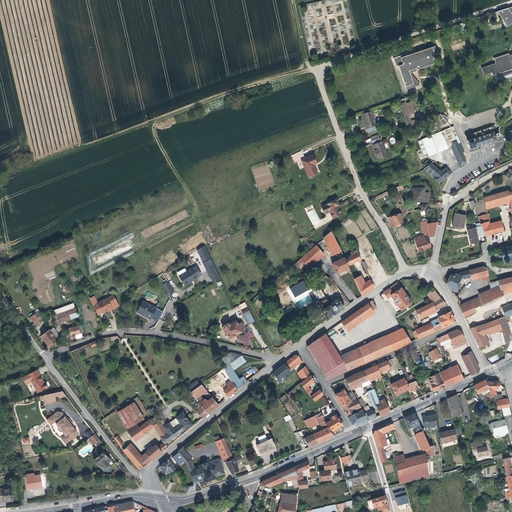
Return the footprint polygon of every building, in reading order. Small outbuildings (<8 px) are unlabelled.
[(511,7),(507,8),(497,12),(501,18),(507,26),(511,23),(511,7)] [(434,51),(436,43),(415,49),(415,48),(394,54),(396,63),(399,62),(406,86),(415,84),(413,79),(415,77),(411,72),(410,73),(409,70),(417,68),(417,66),(435,60),(432,52),(434,51)] [(511,52),(510,53),(509,52),(495,57),(496,61),(482,66),(484,74),(492,71),(493,74),(497,72),(498,74),(495,75),(497,81),(511,75),(511,52)] [(415,109),(412,100),(405,102),(409,111),(415,109)] [(411,117),(405,102),(405,101),(399,103),(406,125),(419,121),(419,118),(420,118),(419,115),(411,117)] [(374,124),(375,124),(370,111),(361,114),(366,128),(368,132),(376,129),(374,124)] [(441,114),(440,112),(437,113),(441,123),(447,121),(446,120),(447,119),(447,116),(446,115),(445,114),(444,113),(443,113),(441,114)] [(421,137),(428,154),(448,145),(456,138),(450,124),(421,137)] [(498,130),(493,132),(491,124),(464,134),(469,147),(495,137),(494,134),(499,133),(498,130)] [(380,140),(379,136),(371,139),(373,143),(372,143),(377,157),(386,154),(381,139),(380,140)] [(456,138),(448,145),(449,145),(459,164),(465,160),(461,150),(463,150),(460,141),(458,142),(456,138)] [(312,157),(305,160),(302,154),(292,158),(295,165),(301,162),(308,177),(317,173),(313,165),(316,164),(312,157)] [(440,170),(430,162),(424,168),(439,180),(451,171),(446,166),(440,170)] [(427,200),(426,187),(412,189),(413,202),(416,201),(418,201),(427,200)] [(508,204),(511,203),(511,202),(511,200),(509,193),(505,192),(503,193),(508,204)] [(485,210),(507,204),(508,204),(503,193),(489,197),(491,205),(484,207),(485,210)] [(330,207),(331,208),(337,204),(340,202),(337,197),(323,204),(326,210),(330,207)] [(484,207),(491,205),(489,197),(482,198),(484,207)] [(341,211),(337,204),(331,208),(334,215),(341,211)] [(408,221),(406,212),(405,209),(404,205),(400,206),(402,212),(387,218),(390,227),(408,221)] [(313,225),(320,222),(313,209),(306,212),(313,225)] [(464,215),(454,214),(451,227),(456,228),(459,228),(461,229),(464,215)] [(349,218),(343,223),(346,227),(352,222),(349,218)] [(479,224),(479,225),(483,236),(501,232),(499,224),(488,227),(487,224),(487,222),(486,222),(485,218),(482,219),(483,223),(479,224)] [(428,236),(426,224),(426,222),(418,223),(420,238),(422,238),(428,236)] [(435,223),(426,224),(428,236),(428,238),(432,237),(435,223)] [(334,254),(340,251),(331,230),(325,236),(334,254)] [(478,242),(475,231),(467,233),(470,244),(478,242)] [(331,255),(334,254),(325,236),(323,238),(331,255)] [(429,247),(428,238),(428,236),(422,238),(423,241),(414,244),(416,251),(429,247)] [(308,251),(299,259),(311,266),(324,254),(315,245),(308,251)] [(511,247),(505,249),(505,248),(499,249),(501,254),(499,255),(500,260),(502,260),(504,266),(509,264),(508,263),(511,261),(511,247)] [(349,258),(345,260),(348,266),(358,261),(359,263),(361,262),(355,250),(351,253),(352,255),(349,257),(349,258)] [(348,266),(345,260),(344,258),(331,264),(336,274),(349,269),(348,266)] [(306,264),(299,259),(294,263),(303,268),(306,264)] [(217,273),(215,267),(212,261),(204,265),(211,277),(217,273)] [(196,274),(199,272),(194,264),(190,266),(177,275),(184,285),(190,281),(189,280),(196,275),(196,274)] [(486,271),(482,269),(449,277),(446,285),(449,290),(455,293),(460,278),(464,279),(471,278),(472,280),(487,276),(486,271)] [(362,286),(365,284),(361,276),(354,279),(362,296),(365,293),(362,286)] [(511,279),(497,283),(498,287),(502,296),(511,293),(511,279)] [(170,296),(174,291),(167,280),(162,283),(170,296)] [(305,280),(290,288),(289,286),(285,287),(289,296),(290,295),(293,302),(311,294),(305,280)] [(374,287),(370,280),(365,284),(362,286),(365,293),(374,287)] [(409,304),(396,284),(383,293),(387,299),(390,297),(400,311),(409,304)] [(502,296),(498,287),(492,290),(493,292),(478,298),(479,299),(476,300),(479,308),(482,305),(502,296)] [(317,301),(324,297),(319,289),(316,290),(315,288),(312,290),(313,291),(312,293),(317,301)] [(439,300),(432,290),(426,294),(428,298),(431,297),(433,303),(439,300)] [(93,304),(96,311),(116,300),(111,293),(93,304)] [(344,308),(350,304),(344,296),(338,299),(344,308)] [(330,305),(324,297),(317,301),(329,319),(344,308),(338,299),(330,305)] [(479,299),(478,298),(458,306),(464,319),(476,314),(474,312),(479,308),(476,300),(479,299)] [(148,301),(147,302),(142,299),(136,310),(141,313),(142,312),(150,316),(156,305),(148,301)] [(118,304),(116,300),(96,311),(98,314),(103,311),(103,312),(111,307),(112,308),(118,304)] [(444,306),(439,300),(431,304),(423,308),(415,312),(414,312),(418,319),(444,306)] [(368,304),(373,311),(377,308),(372,301),(368,304)] [(373,311),(368,304),(341,323),(346,330),(373,311)] [(511,304),(501,309),(505,319),(511,316),(511,304)] [(69,318),(66,310),(53,315),(56,323),(69,318)] [(34,324),(42,319),(37,311),(29,315),(34,324)] [(375,313),(373,311),(346,330),(348,333),(375,313)] [(248,326),(255,322),(250,313),(244,317),(248,326)] [(453,325),(454,322),(450,314),(437,319),(440,325),(441,328),(438,329),(439,331),(453,325)] [(505,345),(511,343),(504,320),(497,322),(501,333),(505,345)] [(241,324),(238,325),(236,322),(235,323),(229,326),(228,324),(228,322),(226,323),(226,322),(222,324),(223,325),(222,326),(228,339),(235,335),(235,337),(242,333),(241,330),(244,328),(241,324)] [(501,333),(497,322),(484,326),(487,335),(488,337),(501,333)] [(83,331),(81,324),(69,327),(65,328),(68,336),(78,333),(81,332),(83,331)] [(432,331),(431,329),(429,325),(414,332),(414,333),(413,333),(415,338),(414,338),(415,341),(434,333),(433,331),(432,331)] [(441,328),(440,325),(431,329),(432,331),(433,331),(434,333),(439,331),(438,329),(441,328)] [(487,335),(484,326),(469,330),(478,349),(487,346),(483,338),(483,337),(485,336),(487,335)] [(48,344),(56,339),(48,328),(41,334),(48,344)] [(333,329),(328,333),(331,338),(336,334),(333,329)] [(341,356),(343,360),(367,348),(373,360),(410,344),(401,329),(341,356)] [(466,345),(459,333),(456,332),(436,341),(438,346),(449,341),(454,350),(466,345)] [(367,348),(343,360),(340,361),(325,334),(307,347),(327,381),(373,360),(367,348)] [(449,341),(438,346),(440,350),(451,344),(449,341)] [(434,366),(440,362),(434,351),(428,354),(434,366)] [(478,370),(471,355),(464,358),(463,358),(472,376),(477,374),(478,370)] [(239,356),(227,365),(232,371),(244,362),(239,356)] [(300,360),(299,357),(294,356),(272,373),(280,383),(286,378),(284,376),(290,372),(289,370),(290,369),(290,368),(295,363),(300,360)] [(472,376),(463,358),(461,359),(470,377),(472,376)] [(390,371),(386,363),(376,367),(379,376),(390,371)] [(239,381),(232,371),(227,365),(222,369),(233,385),(239,381)] [(351,388),(380,376),(379,376),(376,367),(344,381),(350,391),(352,390),(351,388)] [(399,371),(399,374),(404,373),(405,376),(408,375),(407,367),(402,367),(402,370),(399,371)] [(444,388),(462,381),(455,367),(437,375),(444,388)] [(300,373),(304,380),(310,375),(306,368),(300,373)] [(45,382),(44,383),(37,369),(27,375),(38,393),(44,390),(48,387),(45,382)] [(228,397),(237,390),(233,385),(222,369),(217,372),(224,381),(226,380),(228,383),(222,388),(228,397)] [(314,382),(310,375),(304,380),(300,384),(314,402),(323,396),(319,390),(314,395),(308,387),(314,382)] [(433,393),(444,388),(437,375),(427,380),(433,393)] [(239,381),(233,385),(237,390),(246,382),(242,378),(239,381)] [(407,391),(405,385),(403,380),(390,385),(394,396),(407,391)] [(417,389),(413,381),(405,385),(407,391),(408,394),(409,393),(417,389)] [(489,391),(486,383),(485,381),(474,387),(477,395),(489,391)] [(489,394),(491,399),(495,398),(496,403),(496,405),(499,404),(498,402),(497,399),(498,399),(497,396),(498,396),(498,394),(497,394),(496,391),(499,386),(496,383),(486,383),(489,391),(489,394)] [(196,401),(207,392),(201,384),(195,389),(199,394),(194,398),(196,401)] [(66,394),(62,389),(38,395),(39,399),(44,399),(44,402),(56,400),(55,397),(66,394)] [(194,398),(199,394),(195,389),(189,393),(194,398)] [(374,399),(377,407),(375,407),(379,417),(389,412),(384,400),(380,402),(378,399),(376,400),(372,389),(371,390),(373,394),(371,395),(373,399),(374,399)] [(371,395),(373,394),(371,390),(368,391),(375,407),(377,407),(374,399),(373,399),(371,395)] [(349,403),(355,400),(351,393),(350,394),(354,399),(350,402),(346,396),(343,391),(334,396),(341,407),(349,403)] [(279,399),(282,403),(288,398),(285,394),(279,399)] [(450,412),(459,409),(455,397),(446,400),(450,412)] [(201,408),(203,410),(207,415),(218,405),(212,398),(207,402),(205,400),(200,403),(199,402),(197,400),(196,401),(201,408)] [(368,405),(366,406),(362,398),(359,399),(364,412),(370,409),(368,405)] [(359,408),(355,400),(349,403),(341,407),(352,426),(354,427),(375,418),(372,413),(369,412),(363,415),(361,412),(354,415),(352,412),(359,408)] [(507,402),(507,400),(498,402),(499,404),(496,405),(498,412),(503,410),(505,410),(504,404),(504,403),(507,402)] [(126,428),(143,418),(133,401),(116,411),(126,428)] [(455,418),(463,416),(460,409),(459,409),(450,412),(450,416),(455,416),(455,418)] [(53,422),(54,423),(56,426),(56,427),(56,429),(59,433),(61,434),(63,434),(66,437),(62,440),(65,444),(75,435),(76,431),(67,421),(59,412),(55,412),(48,418),(52,423),(53,422)] [(158,416),(151,420),(155,426),(160,423),(166,432),(164,433),(165,434),(162,436),(163,437),(161,438),(164,443),(165,444),(192,425),(183,413),(166,425),(162,420),(162,421),(158,416)] [(290,420),(293,431),(296,430),(291,414),(284,417),(285,421),(290,420)] [(320,414),(314,417),(316,423),(317,425),(320,424),(324,423),(320,414)] [(428,449),(414,415),(403,419),(408,431),(413,429),(416,435),(415,435),(414,437),(420,451),(422,452),(425,450),(428,456),(425,457),(425,458),(434,456),(431,448),(428,449)] [(424,429),(437,427),(435,416),(429,417),(421,419),(424,429)] [(316,423),(314,417),(304,421),(306,427),(307,427),(306,424),(308,423),(308,422),(311,421),(313,424),(316,423)] [(330,419),(331,421),(325,425),(327,429),(330,432),(340,426),(335,417),(330,419)] [(155,426),(151,420),(151,419),(138,427),(143,434),(153,427),(155,426)] [(316,423),(313,424),(311,421),(308,422),(308,423),(306,424),(307,427),(306,427),(307,429),(317,425),(316,423)] [(509,432),(507,422),(491,426),(493,436),(495,435),(495,436),(509,432)] [(153,427),(159,436),(161,438),(163,437),(162,436),(165,434),(164,433),(166,432),(160,423),(155,426),(153,427)] [(143,434),(138,427),(137,425),(128,431),(136,442),(145,437),(143,434)] [(314,433),(307,436),(312,446),(333,437),(330,432),(327,429),(323,431),(315,434),(314,433)] [(384,441),(381,429),(374,433),(373,436),(375,443),(384,441)] [(458,441),(455,430),(447,432),(438,435),(440,446),(458,441)] [(93,443),(99,438),(94,432),(88,437),(93,443)] [(297,434),(301,442),(305,439),(301,432),(297,434)] [(123,444),(117,437),(114,439),(120,447),(123,444)] [(225,462),(232,458),(223,438),(216,442),(218,446),(217,446),(223,458),(224,458),(225,462)] [(274,448),(270,440),(256,446),(260,454),(274,448)] [(386,447),(384,441),(375,443),(381,465),(384,464),(383,459),(381,460),(380,454),(381,454),(380,449),(386,447)] [(165,444),(164,443),(158,448),(156,445),(145,453),(151,460),(168,447),(165,444)] [(145,453),(142,456),(132,444),(130,445),(146,465),(151,460),(145,453)] [(146,465),(130,445),(123,451),(138,468),(143,468),(146,465)] [(487,448),(484,449),(483,446),(477,448),(479,458),(489,455),(487,448)] [(191,461),(193,460),(183,448),(178,452),(179,453),(185,461),(186,462),(191,461)] [(106,457),(102,451),(92,459),(97,465),(99,464),(102,468),(108,463),(107,461),(109,460),(107,457),(106,457)] [(179,466),(185,461),(179,453),(173,458),(179,466)] [(404,464),(402,457),(394,460),(396,466),(404,464)] [(397,477),(427,470),(425,458),(396,466),(397,477)] [(503,460),(507,477),(511,476),(511,470),(510,459),(503,460)] [(173,465),(169,460),(160,466),(166,475),(173,470),(170,467),(173,465)] [(224,474),(219,460),(193,468),(191,461),(186,462),(195,487),(199,485),(198,482),(202,481),(202,482),(215,478),(215,477),(224,474)] [(238,471),(235,465),(233,460),(226,463),(231,474),(234,473),(238,471)] [(329,472),(335,472),(334,461),(328,461),(328,462),(322,463),(323,473),(318,473),(319,483),(330,482),(329,472)] [(307,463),(293,469),(297,484),(297,490),(306,489),(306,481),(302,482),(301,472),(309,469),(307,463)] [(295,484),(297,484),(293,469),(262,482),(260,484),(269,486),(281,482),(294,480),(295,484)] [(399,485),(428,478),(427,470),(397,477),(399,485)] [(347,487),(361,484),(358,471),(343,474),(347,487)] [(358,473),(361,484),(368,483),(365,472),(358,473)] [(38,475),(29,476),(28,473),(25,474),(25,477),(24,477),(26,490),(40,487),(38,475)] [(10,490),(0,489),(0,502),(10,503),(10,490)] [(407,508),(405,504),(409,503),(405,490),(394,493),(399,510),(407,508)] [(295,498),(281,495),(280,499),(279,504),(295,507),(295,498)] [(279,504),(280,499),(271,497),(267,511),(294,511),(295,507),(279,504)] [(384,511),(388,511),(384,497),(378,498),(378,497),(375,498),(376,499),(368,502),(370,510),(377,508),(378,510),(381,509),(381,510),(384,511)] [(337,511),(345,510),(344,506),(344,502),(310,509),(310,511),(337,511)] [(134,511),(132,503),(115,506),(108,508),(109,511),(134,511)]
